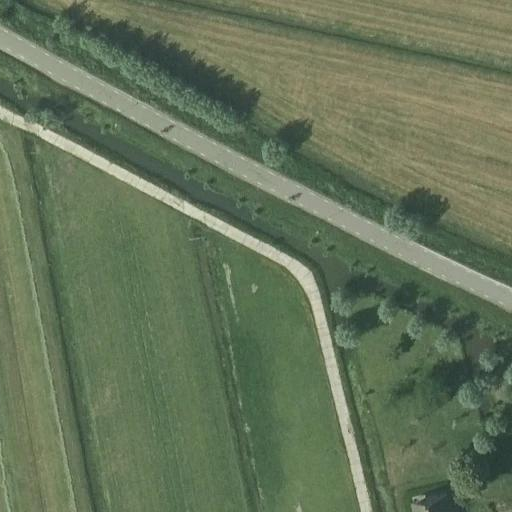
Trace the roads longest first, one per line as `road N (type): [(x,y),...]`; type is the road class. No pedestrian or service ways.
road 1 (track): [(364,511),(307,276),(0,110)]
road 2 (unclassified): [(511,299),(349,222),(0,35)]
